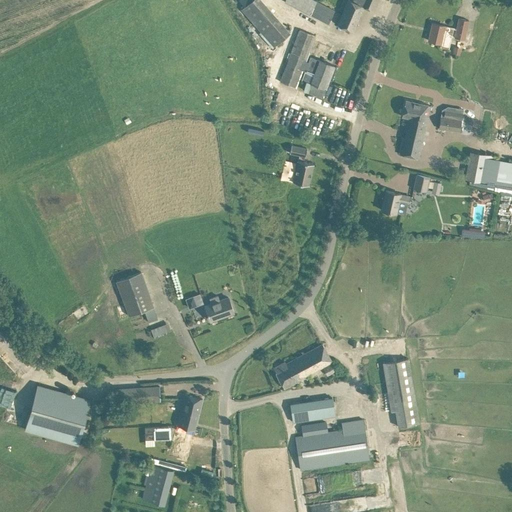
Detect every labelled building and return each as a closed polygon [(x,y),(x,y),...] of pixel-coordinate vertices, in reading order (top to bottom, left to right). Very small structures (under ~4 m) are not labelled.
[(274,46),(289,33),(260,0),(250,0),(241,9),(274,46)] [(353,0),(353,1),(350,0),(347,0),(337,24),(352,31),(363,6),(373,10),(377,0),(353,0)] [(317,1),(310,13),(328,23),(335,10),(317,1)] [(464,39),(468,20),(458,18),(454,37),(464,39)] [(428,40),(438,42),(441,43),(443,35),(448,36),(450,27),(432,23),(428,40)] [(305,61),(313,39),(315,35),(299,29),(280,81),(296,87),(302,70),(305,71),(302,79),(306,81),(303,89),(307,91),(322,97),(334,65),(319,60),(310,57),(308,62),(305,61)] [(418,158),(431,105),(405,99),(402,116),(407,117),(404,131),(406,132),(405,138),(403,137),(399,153),(409,155),(418,158)] [(438,128),(459,132),(463,112),(446,110),(441,114),(438,128)] [(289,153),(299,155),(298,160),(297,160),(293,181),(308,185),(313,163),(303,161),(304,156),(305,156),(307,148),(291,145),(289,153)] [(464,178),(495,183),(499,159),(498,159),(498,156),(469,150),(464,178)] [(426,191),(430,176),(416,173),(413,188),(426,191)] [(438,194),(441,182),(433,180),(430,192),(438,194)] [(404,213),(406,203),(408,203),(409,196),(400,194),(400,193),(385,190),(381,209),(396,213),(396,212),(404,213)] [(462,234),(484,238),(486,231),(463,227),(462,234)] [(153,306),(140,271),(115,281),(128,315),(153,306)] [(200,293),(195,295),(198,305),(203,303),(200,293)] [(211,303),(205,305),(210,320),(234,311),(228,297),(219,300),(218,295),(210,298),(211,303)] [(151,328),(154,336),(172,329),(169,321),(151,328)] [(298,379),(331,363),(322,344),(286,363),(285,362),(274,368),(284,388),(299,381),(298,379)] [(397,426),(419,422),(408,358),(382,362),(390,411),(395,410),(397,426)] [(7,384),(3,403),(14,405),(18,386),(7,384)] [(34,396),(24,429),(78,444),(87,410),(90,401),(37,386),(34,396)] [(162,386),(112,389),(113,401),(163,398),(162,386)] [(185,393),(169,455),(186,460),(202,398),(185,393)] [(293,421),(335,415),(332,397),(290,403),(293,421)] [(369,459),(368,449),(363,419),(341,422),(342,429),(327,432),(325,421),(311,424),(302,425),(303,435),(295,437),(300,469),(369,459)] [(170,437),(170,426),(146,425),(145,444),(155,444),(155,437),(170,437)] [(173,469),(163,467),(151,464),(142,498),(164,504),(173,469)] [(361,510),(387,507),(386,494),(360,496),(361,510)]
